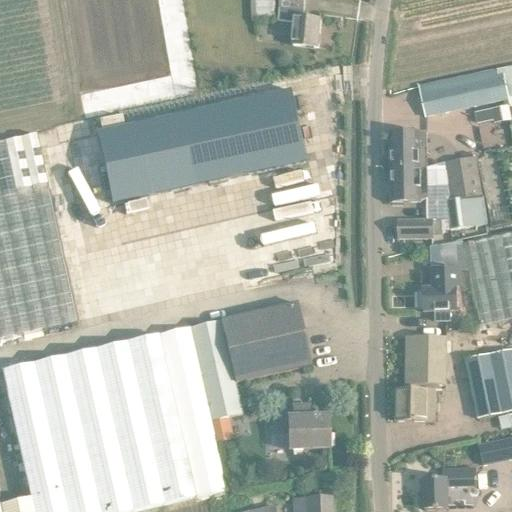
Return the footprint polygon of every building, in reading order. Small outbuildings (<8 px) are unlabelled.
[(252,0),(253,17),(277,16),(276,0),(252,0)] [(293,22),(291,45),(317,48),(320,20),(306,18),(307,14),(302,14),(303,0),(279,0),(277,21),(293,22)] [(511,68),(498,72),(498,69),(418,86),(425,118),(508,100),(508,97),(511,96),(511,68)] [(256,157),(304,146),(292,92),(244,102),(256,157)] [(508,106),(475,113),(477,124),(510,117),(508,106)] [(389,133),(389,169),(426,169),(426,168),(426,133),(389,133)] [(36,135),(0,142),(0,339),(77,323),(38,146),(36,135)] [(481,196),(475,158),(444,163),(426,168),(426,169),(426,199),(426,221),(441,220),(441,230),(449,230),(487,225),(483,196),(481,196)] [(426,199),(426,169),(389,169),(390,203),(420,203),(420,201),(426,199)] [(426,221),(397,221),(398,240),(433,239),(433,236),(441,236),(441,230),(441,220),(426,221)] [(511,233),(461,245),(467,270),(480,326),(511,319),(511,233)] [(459,283),(459,270),(467,270),(461,245),(437,246),(438,271),(431,271),(431,272),(438,272),(438,288),(422,289),(423,312),(457,311),(456,288),(453,288),(453,283),(459,283)] [(108,284),(113,310),(162,300),(156,274),(108,284)] [(220,321),(188,329),(210,422),(225,419),(241,415),(234,383),(310,366),(296,304),(220,321)] [(188,329),(1,372),(30,499),(32,511),(133,511),(225,491),(215,444),(210,422),(188,329)] [(445,385),(446,338),(446,337),(406,337),(405,385),(445,385)] [(511,349),(464,360),(476,419),(511,410),(511,349)] [(396,389),(395,422),(434,422),(435,389),(396,389)] [(308,406),(292,406),(292,417),(290,417),(291,435),(287,435),(270,436),(271,450),(287,450),(329,449),(328,428),(322,428),(321,416),(309,417),(308,406)] [(225,419),(210,422),(215,444),(230,440),(225,419)] [(483,466),(511,459),(511,438),(478,446),(483,466)] [(442,470),(442,479),(423,480),(424,510),(447,510),(447,488),(476,487),(475,469),(442,470)] [(331,511),(331,498),(292,500),(292,511),(331,511)] [(32,511),(30,499),(0,505),(0,511),(32,511)]
